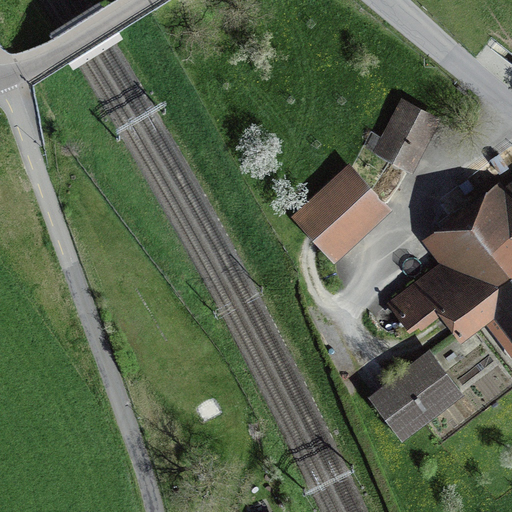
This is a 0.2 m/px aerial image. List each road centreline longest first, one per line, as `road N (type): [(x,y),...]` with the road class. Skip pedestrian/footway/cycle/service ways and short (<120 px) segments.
road 1 (unclassified): [(146,0),(0,80)]
road 2 (unclassified): [(511,105),(388,0)]
